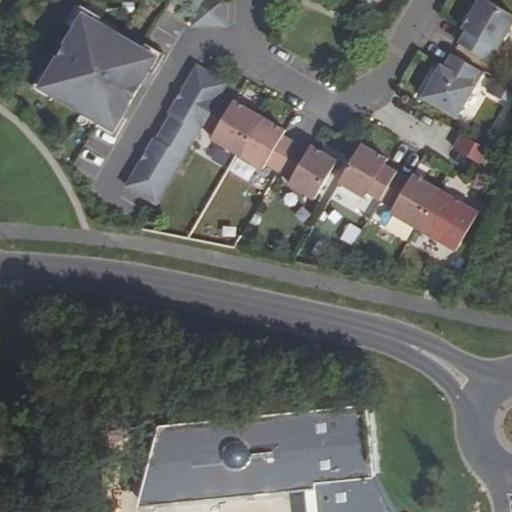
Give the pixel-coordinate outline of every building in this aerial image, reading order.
[(191,0),(191,26),(191,27),(226,27),(226,0),(191,0)] [(465,31),(458,45),(486,61),(493,48),(496,50),(511,23),(511,16),(484,0),(479,0),(462,30),(465,31)] [(113,131),(129,105),(123,101),(135,81),(141,84),(156,57),(82,14),(39,88),(113,131)] [(440,66),(422,98),(456,118),(475,86),(471,84),(479,71),(451,55),(443,68),(440,66)] [(128,188),(156,204),(201,127),(217,99),(226,84),(220,80),(198,68),(196,66),(168,114),(170,115),(156,140),(153,139),(125,186),(128,188)] [(135,81),(123,101),(129,105),(141,84),(135,81)] [(210,139),(236,155),(259,116),(233,101),(230,106),(217,99),(201,127),(213,135),(210,139)] [(259,116),(236,155),(262,170),(265,165),(278,172),(295,144),(282,137),(285,132),(259,116)] [(93,132),(74,164),(95,177),(114,145),(93,132)] [(461,135),(453,148),(481,164),(489,152),(461,135)] [(295,144),(278,172),(291,180),(288,185),(313,200),(336,162),(310,147),(307,152),(295,144)] [(367,193),(380,200),(397,172),(384,165),(387,160),(361,145),(338,183),(364,198),(367,193)] [(390,213),(416,228),(438,190),(412,175),(409,180),(397,172),(380,200),(393,208),(390,213)] [(438,190),(416,228),(456,252),(478,214),(438,190)] [(393,511),(375,477),(367,404),(159,425),(139,500),(315,483),(317,511),(393,511)]
